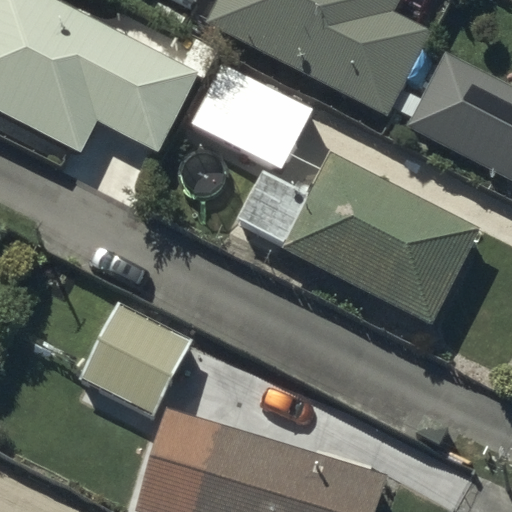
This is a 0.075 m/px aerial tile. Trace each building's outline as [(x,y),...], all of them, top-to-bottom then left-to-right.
[(162,164),(204,83),(42,0),(0,0),(0,120),(83,163),(100,131),(162,164)] [(157,0),(194,19),(203,0),(157,0)] [(407,0),(229,0),(212,35),(389,126),(432,43),(395,24),(407,0)] [(511,92),(450,61),(411,139),(511,189),(511,92)] [(311,121),(226,75),(196,132),(280,177),(311,121)] [(481,241),(334,167),(287,260),(434,334),(481,241)] [(308,205),(264,183),(242,227),(286,249),(308,205)] [(194,353),(122,315),(83,387),(154,426),(194,353)] [(386,511),(393,490),(171,423),(144,511),(386,511)]
